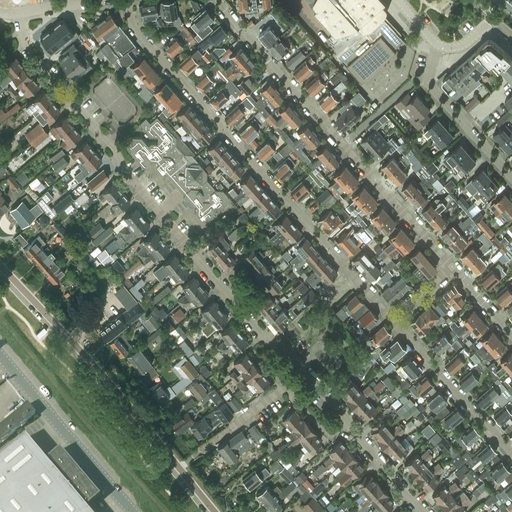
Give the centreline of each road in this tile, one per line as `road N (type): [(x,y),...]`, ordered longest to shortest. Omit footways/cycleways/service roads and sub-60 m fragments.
road 1 (residential): [(304,372),(257,329),(122,169),(27,48),(20,12)]
road 2 (residential): [(394,318),(132,22),(129,0)]
road 3 (residential): [(454,263),(218,0)]
road 4 (residential): [(216,511),(0,265)]
road 5 (unclassified): [(133,511),(0,359)]
road 6 (residential): [(424,511),(304,372)]
road 7 (residential): [(511,454),(394,318)]
road 8 (residential): [(511,179),(426,80),(437,45)]
road 9 (residential): [(203,448),(304,372)]
